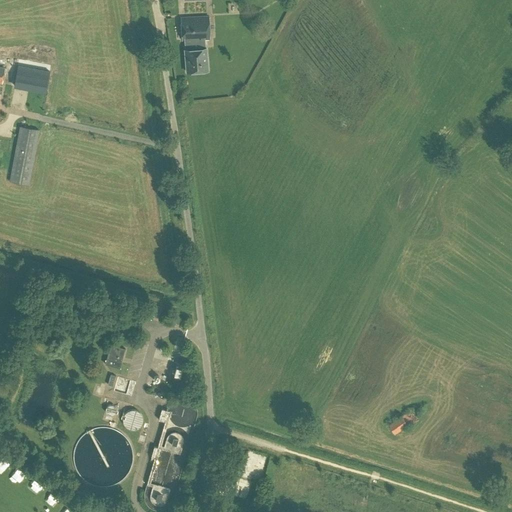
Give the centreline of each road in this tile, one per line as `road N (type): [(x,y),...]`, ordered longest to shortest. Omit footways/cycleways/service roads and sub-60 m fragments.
road 1 (unclassified): [(209,511),(198,290),(155,5)]
road 2 (track): [(0,243),(171,289),(132,0)]
road 3 (unknown): [(150,511),(131,494),(150,420),(140,377),(157,337),(202,331)]
